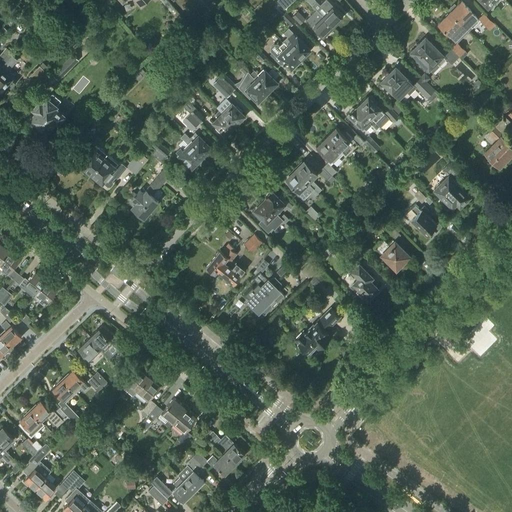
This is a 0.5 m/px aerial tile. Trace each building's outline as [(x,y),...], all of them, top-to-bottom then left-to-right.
[(186,0),(201,17),(210,9),(202,0),(186,0)] [(225,15),(235,5),(230,0),(225,0),(218,7),(225,15)] [(333,7),(326,0),(321,0),(319,2),(320,2),(328,11),(323,16),(333,26),(343,16),(333,6),(333,7)] [(477,0),(488,10),(498,0),(477,0)] [(467,29),(478,18),(462,1),(450,12),(467,29)] [(323,36),(333,26),(323,16),(317,10),(307,20),(323,36)] [(300,24),(305,19),(298,11),(292,16),(300,24)] [(291,25),(295,21),(286,12),(282,16),(291,25)] [(455,40),(467,29),(450,12),(439,24),(455,40)] [(488,28),(494,23),(484,13),(478,18),(488,28)] [(301,58),(310,49),(293,31),(288,36),(293,41),(288,45),(301,58)] [(443,55),(426,37),(411,51),(422,61),(419,64),(427,71),(436,62),(440,66),(446,59),(452,64),(459,57),(451,48),(443,55)] [(274,44),(271,47),(271,51),(272,52),(271,54),(275,58),(276,58),(282,64),(284,62),(285,62),(286,61),(292,68),(301,58),(288,45),(288,46),(284,42),(280,45),(278,44),(274,44)] [(456,43),(452,47),(463,58),(467,54),(456,43)] [(256,47),(254,45),(250,49),(262,61),(266,56),(257,46),(256,47)] [(0,68),(9,59),(8,58),(12,53),(6,48),(2,53),(0,55),(0,68)] [(58,80),(79,60),(73,55),(53,74),(58,80)] [(10,90),(16,83),(11,78),(12,77),(5,72),(13,63),(9,59),(0,68),(0,91),(0,92),(3,94),(8,89),(10,90)] [(48,67),(43,62),(40,66),(39,66),(29,77),(34,82),(35,82),(38,85),(48,74),(45,71),(48,67)] [(250,74),(243,67),(240,69),(244,73),(240,81),(235,84),(226,75),(223,78),(234,89),(237,86),(238,88),(239,87),(250,98),(252,95),(258,101),(268,91),(251,73),(250,74)] [(399,98),(408,89),(408,88),(412,84),(406,78),(396,67),(382,81),(392,92),(399,98)] [(139,81),(146,74),(142,69),(135,76),(139,81)] [(278,82),(265,70),(259,76),(254,70),(251,73),(268,91),(278,82)] [(433,91),(434,90),(426,81),(430,78),(425,73),(421,77),(433,91)] [(222,79),(220,77),(213,84),(227,97),(233,90),(234,89),(223,78),(222,79)] [(426,98),(433,91),(421,77),(413,85),(426,98)] [(55,107),(61,100),(52,92),(43,103),(39,101),(33,108),(37,111),(31,118),(39,125),(37,128),(43,133),(45,130),(46,131),(55,120),(58,122),(64,115),(55,107)] [(359,105),(379,126),(388,117),(376,104),(378,102),(371,95),(368,97),(368,96),(359,105)] [(236,107),(226,97),(222,101),(225,104),(220,109),(235,125),(244,115),(241,112),(242,111),(237,105),(236,107)] [(188,110),(187,111),(190,114),(199,123),(199,122),(200,123),(205,118),(188,101),(183,106),(188,110)] [(403,108),(396,101),(391,106),(397,113),(403,108)] [(511,117),(511,108),(511,107),(504,101),(499,105),(511,117)] [(379,126),(359,105),(356,108),(355,107),(349,113),(350,113),(347,116),(359,128),(362,126),(363,126),(366,130),(372,124),(376,129),(379,126)] [(393,121),(399,116),(390,107),(385,112),(393,121)] [(226,134),(235,125),(220,109),(215,114),(218,117),(214,122),(218,126),(216,128),(223,135),(225,133),(226,134)] [(190,114),(187,111),(180,117),(184,120),(183,121),(192,130),(199,123),(190,114)] [(511,152),(511,147),(504,139),(506,137),(502,133),(511,123),(505,116),(485,136),(494,145),(493,146),(492,146),(486,152),(500,165),(501,164),(502,166),(510,158),(508,157),(511,152)] [(92,119),(81,133),(89,140),(100,126),(92,119)] [(341,132),(336,127),(327,136),(340,150),(340,151),(347,158),(359,145),(361,147),(365,143),(365,142),(364,141),(356,134),(352,138),(344,129),(341,132)] [(193,141),(185,133),(180,137),(189,146),(189,145),(201,157),(211,147),(210,147),(213,144),(207,138),(205,141),(199,135),(193,141)] [(374,152),(380,146),(369,135),(364,141),(365,142),(365,143),(374,152)] [(340,150),(327,136),(317,146),(316,147),(330,161),(331,160),(333,162),(339,157),(336,155),(340,151),(340,150)] [(165,157),(170,151),(156,139),(151,145),(165,157)] [(107,153),(95,144),(88,152),(87,151),(82,157),(79,156),(76,160),(91,173),(107,153)] [(201,157),(189,145),(189,146),(184,150),(182,148),(177,152),(192,167),(201,157)] [(119,177),(127,167),(122,163),(119,163),(107,153),(91,173),(108,186),(111,186),(113,183),(113,180),(112,179),(115,176),(116,177),(119,177)] [(147,160),(139,153),(135,157),(127,166),(136,174),(147,160)] [(314,166),(307,159),(305,161),(304,161),(295,170),(318,192),(321,189),(311,179),(317,174),(311,168),(314,166)] [(442,170),(448,176),(435,188),(453,206),(456,202),(460,206),(469,196),(453,180),(462,170),(452,160),(442,170)] [(332,175),(336,171),(328,163),(324,167),(332,175)] [(327,181),(332,176),(323,167),(318,172),(327,181)] [(166,178),(171,173),(166,168),(161,174),(166,178)] [(318,192),(295,170),(287,179),(292,184),(291,185),(293,186),(294,186),(299,191),(297,192),(303,199),(310,192),(315,196),(318,192)] [(157,200),(162,194),(161,192),(160,190),(158,190),(157,189),(163,183),(157,178),(143,194),(140,191),(136,195),(134,193),(126,201),(132,206),(132,207),(144,217),(159,201),(157,200)] [(425,199),(427,198),(419,190),(414,195),(422,203),(425,199)] [(279,198),(272,191),(266,197),(267,198),(264,200),(276,212),(284,204),(290,210),(293,206),(281,195),(279,198)] [(280,217),(276,212),(264,200),(255,209),(255,210),(252,212),(261,221),(259,223),(268,233),(272,228),(274,230),(283,220),(280,217)] [(413,220),(410,222),(416,228),(418,225),(427,234),(427,233),(431,236),(441,226),(437,222),(436,224),(426,214),(429,211),(424,206),(420,209),(415,204),(411,208),(416,213),(411,218),(413,220)] [(315,220),(320,215),(311,206),(306,211),(315,220)] [(284,214),(280,217),(283,220),(290,226),(292,223),(288,219),(289,219),(284,214)] [(390,225),(388,222),(384,225),(387,228),(386,229),(396,239),(400,235),(391,224),(390,225)] [(338,250),(347,241),(339,232),(329,242),(338,250)] [(257,248),(263,242),(255,234),(249,240),(257,248)] [(410,256),(393,239),(388,244),(384,240),(381,243),(380,242),(378,245),(375,248),(397,269),(410,256)] [(252,252),(257,248),(249,240),(244,244),(252,252)] [(0,260),(9,249),(0,242),(0,260)] [(215,274),(217,270),(233,250),(235,248),(229,243),(222,251),(220,250),(206,267),(215,274)] [(7,274),(20,258),(9,249),(0,260),(0,265),(3,268),(2,270),(7,274)] [(234,283),(241,275),(245,269),(232,259),(237,253),(233,250),(217,270),(234,283)] [(261,273),(269,263),(264,259),(257,269),(261,273)] [(310,279),(318,270),(310,262),(301,270),(310,279)] [(371,298),(374,295),(374,293),(378,289),(370,280),(373,277),(359,264),(352,271),(359,278),(354,283),(351,287),(364,300),(368,297),(369,298),(371,298)] [(36,271),(23,287),(34,296),(46,280),(36,271)] [(317,289),(322,284),(318,279),(320,277),(316,273),(309,280),(317,289)] [(271,282),(264,275),(257,282),(258,283),(254,287),(253,286),(244,294),(249,299),(248,300),(253,306),(279,280),(276,278),(271,282)] [(57,289),(46,280),(34,296),(39,300),(39,301),(44,305),(57,289)] [(278,302),(284,295),(277,288),(281,283),(279,280),(253,306),(259,311),(260,310),(265,315),(273,306),(272,305),(276,301),(278,302)] [(330,284),(325,289),(334,298),(338,293),(330,284)] [(0,301),(4,305),(13,294),(8,291),(0,301)] [(0,311),(10,322),(14,317),(5,307),(0,310),(0,311)] [(326,330),(340,316),(332,308),(310,329),(309,328),(306,332),(304,330),(294,339),(300,345),(298,346),(304,352),(305,350),(307,352),(314,345),(319,349),(332,336),(326,330)] [(28,324),(32,319),(22,311),(18,316),(28,324)] [(11,325),(6,320),(2,324),(6,330),(1,334),(11,345),(22,336),(11,325)] [(210,324),(208,327),(211,330),(215,333),(218,330),(210,324)] [(128,345),(103,325),(99,329),(89,338),(100,349),(103,353),(112,344),(122,353),(128,345)] [(1,335),(0,333),(0,354),(1,355),(11,345),(1,334),(1,335)] [(90,359),(100,349),(89,338),(79,348),(90,359)] [(122,360),(120,358),(114,365),(116,367),(116,368),(121,372),(135,355),(130,351),(122,360)] [(145,373),(138,368),(137,369),(136,368),(133,372),(134,373),(127,381),(120,375),(106,393),(111,397),(121,385),(134,396),(138,390),(150,374),(146,371),(145,373)] [(90,387),(84,380),(73,369),(63,378),(74,389),(78,385),(85,392),(90,387)] [(102,386),(107,381),(97,371),(93,375),(102,386)] [(159,385),(149,377),(151,374),(150,374),(138,390),(148,398),(148,399),(149,399),(156,390),(157,391),(160,388),(159,387),(160,385),(159,385)] [(101,394),(106,390),(102,386),(93,375),(87,380),(97,391),(98,390),(101,394)] [(63,399),(74,389),(63,378),(53,388),(63,399)] [(182,404),(175,398),(175,397),(164,410),(157,405),(148,416),(147,415),(139,425),(145,428),(156,415),(165,423),(169,427),(173,422),(174,422),(187,406),(183,402),(182,404)] [(41,400),(31,409),(41,420),(46,415),(54,423),(58,426),(68,416),(59,407),(54,411),(51,410),(51,411),(41,400)] [(157,405),(151,400),(144,410),(145,410),(142,414),(145,416),(147,415),(148,416),(157,405)] [(197,416),(190,410),(191,409),(187,406),(174,422),(184,431),(179,437),(174,443),(180,447),(192,435),(186,430),(198,416),(197,416)] [(31,430),(41,420),(31,409),(20,419),(31,430)] [(12,436),(3,427),(0,429),(0,443),(4,447),(11,441),(13,442),(17,438),(14,435),(12,436)] [(102,433),(110,440),(113,437),(113,434),(107,428),(102,433)] [(221,440),(213,432),(208,437),(224,453),(235,464),(245,454),(226,435),(221,440)] [(32,455),(37,450),(32,444),(31,443),(27,438),(21,443),(32,455)] [(32,444),(37,450),(42,446),(36,440),(32,444)] [(51,447),(46,442),(35,454),(40,459),(51,447)] [(9,453),(4,447),(0,443),(0,459),(3,457),(8,462),(13,458),(12,457),(9,453)] [(207,461),(199,452),(194,456),(203,465),(207,461),(212,466),(215,463),(225,474),(235,464),(224,453),(218,459),(213,455),(207,461)] [(119,454),(115,458),(121,463),(124,459),(119,454)] [(194,490),(204,481),(200,477),(203,474),(197,468),(201,464),(194,456),(187,464),(187,465),(178,474),(194,490)] [(51,471),(41,462),(35,468),(25,479),(35,488),(45,477),(51,471)] [(15,473),(22,467),(18,463),(11,469),(15,473)] [(156,468),(151,463),(146,469),(151,474),(156,468)] [(68,479),(64,483),(69,487),(79,475),(74,470),(67,478),(68,479)] [(184,501),(194,490),(178,474),(180,477),(174,483),(177,486),(174,490),(184,501)] [(79,475),(69,487),(73,491),(66,500),(69,503),(64,508),(68,511),(78,511),(90,500),(78,489),(86,481),(79,475)] [(150,481),(155,486),(164,494),(167,497),(172,491),(156,475),(150,481)] [(53,491),(53,490),(56,487),(45,477),(35,488),(46,498),(52,491),(53,491)] [(127,489),(135,488),(135,479),(126,480),(127,489)] [(155,486),(153,485),(148,491),(162,505),(168,499),(163,495),(164,494),(155,486)] [(102,511),(103,511),(90,500),(78,511),(102,511)] [(114,511),(121,506),(116,501),(104,511),(114,511)]
